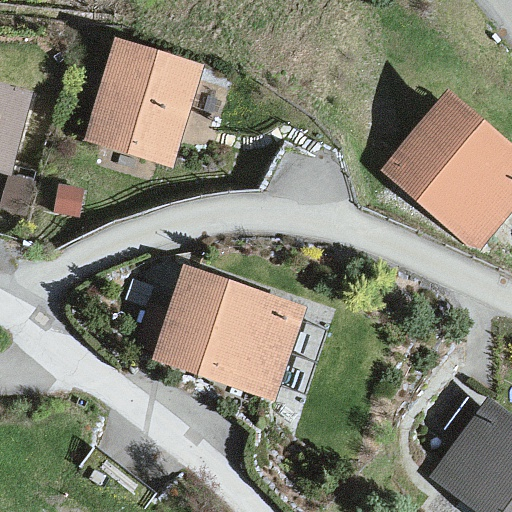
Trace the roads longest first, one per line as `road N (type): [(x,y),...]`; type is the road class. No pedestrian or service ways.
road 1 (residential): [(511,305),(368,242),(285,219),(204,215),(128,236),(44,279),(16,312)]
road 2 (residential): [(256,511),(16,312)]
